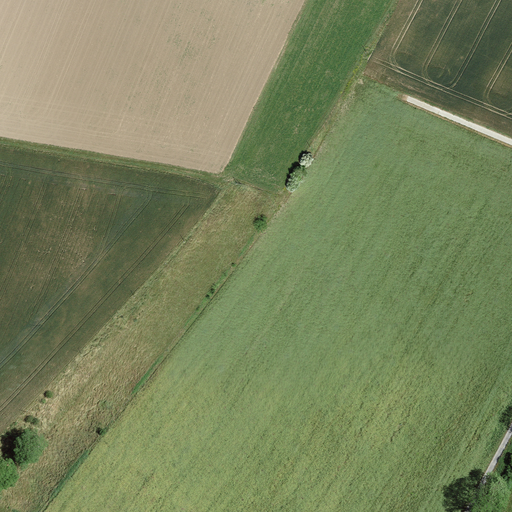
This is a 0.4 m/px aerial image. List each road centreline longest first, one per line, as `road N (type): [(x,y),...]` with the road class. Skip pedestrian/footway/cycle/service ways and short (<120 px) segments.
road 1 (track): [(284,198),(202,173),(0,143)]
road 2 (track): [(511,143),(380,86)]
